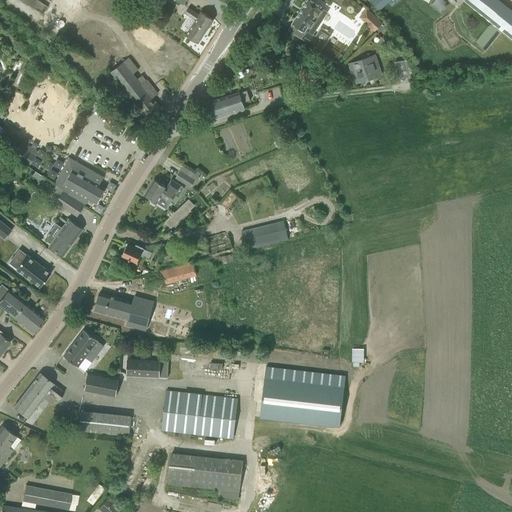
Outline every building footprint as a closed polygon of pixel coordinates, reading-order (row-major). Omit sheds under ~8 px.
[(38,0),(21,0),(43,14),(48,7),(38,0)] [(323,42),(312,35),(326,12),(319,7),(320,6),(311,0),(306,0),(292,23),(307,33),(303,39),(318,49),(323,42)] [(387,1),(391,6),(397,0),(371,0),(379,8),(387,1)] [(511,11),(497,0),(465,0),(491,21),(475,42),(485,50),(501,29),(511,37),(511,11)] [(198,43),(213,19),(201,11),(199,14),(189,7),(185,12),(196,20),(186,35),(198,43)] [(375,30),(381,22),(366,8),(360,16),(375,30)] [(115,35),(102,25),(95,35),(108,45),(115,35)] [(158,37),(148,50),(171,66),(180,53),(171,47),(175,43),(169,38),(165,43),(158,37)] [(372,55),(370,56),(369,53),(362,56),(363,59),(349,63),(355,82),(376,76),(372,63),(375,62),(372,55)] [(129,57),(110,72),(146,118),(160,107),(152,97),(157,93),(146,79),(142,83),(134,73),(139,69),(129,57)] [(406,59),(394,61),(396,68),(408,66),(406,59)] [(310,84),(305,68),(297,71),(302,87),(310,84)] [(203,103),(208,119),(245,108),(240,92),(203,103)] [(275,141),(278,148),(296,141),(292,130),(286,133),(287,137),(275,141)] [(18,154),(33,162),(40,150),(25,141),(18,154)] [(95,182),(99,175),(69,157),(56,180),(71,189),(68,193),(86,202),(88,198),(97,203),(105,188),(95,182)] [(344,178),(338,168),(328,174),(335,184),(344,178)] [(180,171),(176,178),(184,183),(190,187),(195,180),(180,171)] [(179,195),(184,188),(180,186),(181,185),(171,179),(166,187),(154,179),(144,194),(151,199),(150,201),(155,204),(161,196),(170,202),(174,195),(179,198),(180,195),(179,195)] [(77,216),(85,205),(63,190),(55,202),(77,216)] [(165,221),(171,228),(187,213),(187,212),(196,205),(190,198),(165,221)] [(0,211),(0,227),(5,232),(13,222),(0,211)] [(63,255),(82,229),(69,218),(49,245),(63,255)] [(241,231),(245,247),(288,236),(284,221),(241,231)] [(57,222),(47,235),(53,239),(63,226),(57,222)] [(210,257),(209,256),(233,249),(227,231),(205,238),(207,244),(205,244),(207,249),(203,251),(206,258),(210,257)] [(142,248),(143,247),(135,244),(134,247),(127,244),(121,255),(135,262),(139,253),(144,256),(144,255),(149,257),(151,252),(142,248)] [(16,269),(37,284),(40,287),(51,272),(27,254),(27,255),(16,269)] [(230,262),(234,261),(232,254),(221,256),(223,263),(230,262)] [(147,274),(151,288),(197,275),(193,262),(147,274)] [(0,306),(14,317),(24,302),(0,283),(0,306)] [(97,301),(94,310),(128,319),(126,325),(145,330),(153,301),(134,296),(133,301),(106,294),(99,292),(97,301)] [(44,318),(24,302),(14,317),(33,332),(44,318)] [(84,371),(104,345),(98,341),(98,340),(83,329),(63,355),(84,371)] [(0,353),(9,342),(0,334),(0,333),(2,332),(0,330),(0,353)] [(366,361),(367,347),(354,347),(353,361),(366,361)] [(167,377),(168,361),(160,361),(160,360),(127,359),(126,375),(159,377),(167,377)] [(266,366),(260,417),(338,426),(344,375),(266,366)] [(63,392),(47,379),(40,373),(29,387),(41,398),(46,391),(57,400),(63,392)] [(87,373),(84,389),(116,396),(119,379),(87,373)] [(26,417),(41,398),(29,387),(14,407),(21,413),(26,417)] [(237,399),(165,391),(160,430),(232,438),(237,399)] [(132,433),(133,412),(82,410),(81,430),(132,433)] [(6,446),(15,435),(2,425),(0,427),(0,464),(12,450),(6,446)] [(243,460),(171,452),(167,484),(219,489),(218,496),(238,498),(239,492),(240,492),(243,460)] [(25,484),(22,501),(68,510),(71,493),(25,484)] [(94,489),(87,501),(93,504),(100,492),(94,489)] [(109,495),(98,509),(101,511),(121,511),(125,508),(109,495)]
